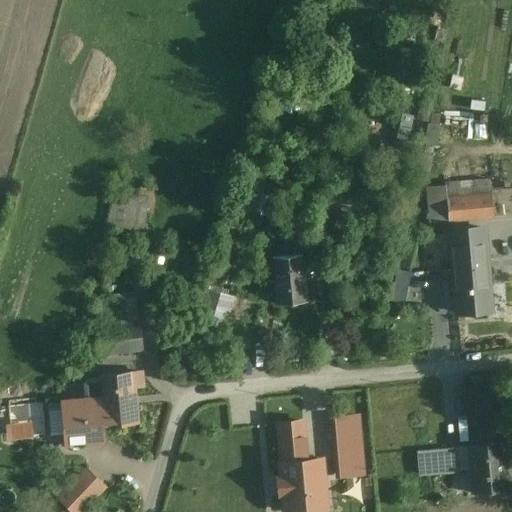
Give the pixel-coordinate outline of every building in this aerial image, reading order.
[(274,90),(240,208),(278,219),(312,101),(274,90)] [(422,145),(422,143),(435,145),(441,108),(418,105),(417,112),(399,109),(393,140),(422,145)] [(425,150),(410,158),(416,170),(432,162),(425,150)] [(491,183),(448,184),(449,219),(492,218),(491,192),(491,183)] [(148,197),(116,190),(104,234),(140,242),(148,197)] [(511,191),(491,192),(492,218),(511,217),(511,191)] [(225,222),(188,348),(205,352),(224,284),(241,226),(225,222)] [(482,238),(452,240),(456,287),(487,285),(482,238)] [(307,248),(276,252),(280,299),(312,295),(307,248)] [(224,284),(205,352),(217,356),(237,288),(224,284)] [(456,287),(454,287),(457,312),(490,309),(488,285),(487,285),(456,287)] [(134,293),(97,297),(100,328),(137,324),(134,293)] [(100,328),(96,328),(98,354),(141,348),(139,324),(137,324),(100,328)] [(140,372),(130,373),(132,385),(142,385),(140,372)] [(130,373),(100,376),(100,377),(102,397),(84,399),(83,399),(86,424),(104,422),(104,423),(135,420),(132,385),(130,373)] [(100,377),(86,378),(83,382),(84,399),(102,397),(100,377)] [(306,455),(304,421),(292,422),(292,413),(281,413),(284,466),(291,466),(293,502),(326,500),(324,454),(306,455)] [(358,424),(330,426),(332,443),(336,443),(338,461),(348,460),(350,480),(363,479),(358,424)] [(501,443),(470,445),(472,469),(474,493),(505,490),(501,443)] [(470,445),(456,447),(458,470),(472,469),(470,445)] [(456,447),(416,450),(418,473),(458,470),(456,447)]
